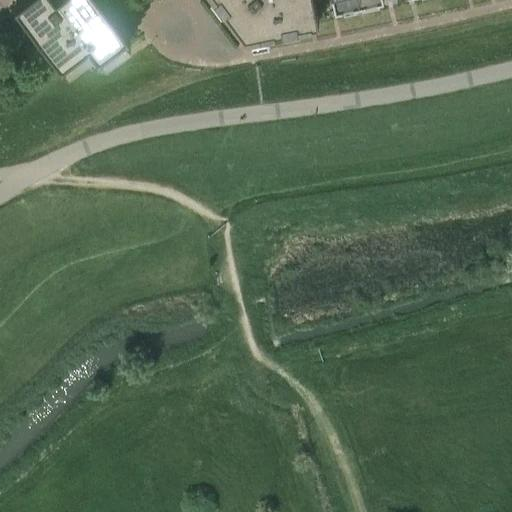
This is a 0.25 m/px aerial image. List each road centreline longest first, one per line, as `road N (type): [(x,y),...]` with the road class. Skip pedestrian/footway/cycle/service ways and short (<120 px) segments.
road 1 (unclassified): [(30,175),(85,149),(173,125),(511,70)]
road 2 (track): [(217,227),(179,196),(30,175)]
